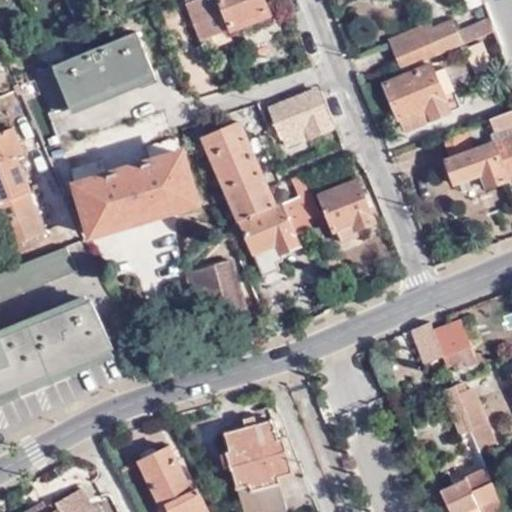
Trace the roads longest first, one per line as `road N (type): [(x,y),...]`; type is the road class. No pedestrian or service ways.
road 1 (tertiary): [(427,300),(273,361),(115,408),(0,474)]
road 2 (residential): [(427,300),(304,0)]
